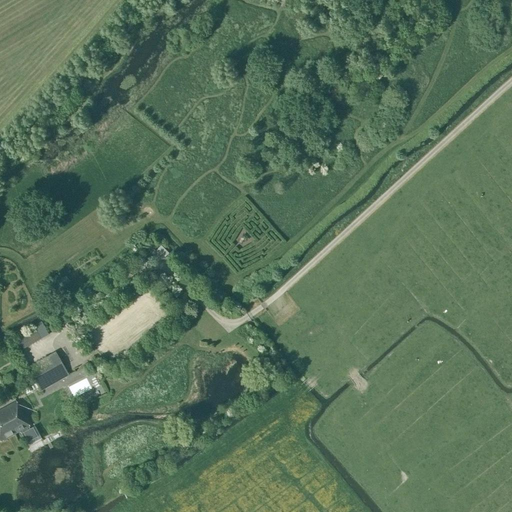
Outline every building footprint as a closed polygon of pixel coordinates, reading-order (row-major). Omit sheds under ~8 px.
[(41,322),(33,327),(34,329),(40,339),(48,335),(41,322)] [(34,329),(23,335),(29,346),(40,339),(34,329)] [(18,352),(29,346),(23,335),(11,342),(18,352)] [(40,391),(68,375),(55,352),(26,368),(40,391)] [(0,410),(0,441),(19,431),(23,439),(25,438),(28,443),(38,437),(32,428),(30,429),(28,426),(29,426),(16,402),(0,410)]
